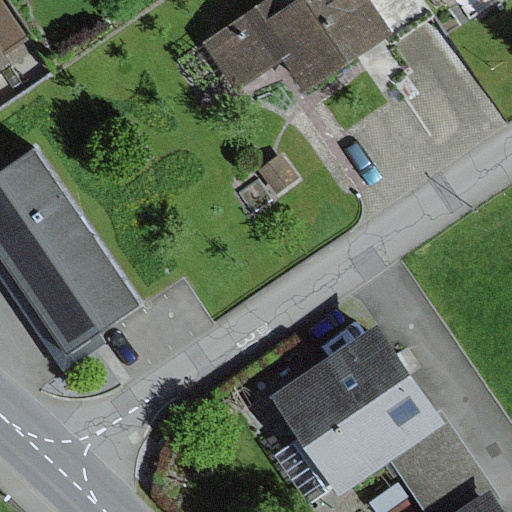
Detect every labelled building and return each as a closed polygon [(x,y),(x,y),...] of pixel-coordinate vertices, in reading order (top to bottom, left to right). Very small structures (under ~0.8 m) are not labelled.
[(251,0),(256,7),(196,49),(234,104),(272,77),(291,103),(383,41),(354,0),(251,0)] [(423,0),(354,0),(383,41),(430,9),(423,0)] [(0,8),(0,59),(24,43),(0,8)] [(134,311),(32,161),(0,182),(0,265),(64,359),(99,335),(134,311)] [(386,317),(281,388),(349,487),(394,456),(454,416),(386,317)] [(454,416),(394,456),(431,511),(455,511),(499,483),(454,416)] [(455,511),(511,511),(511,502),(499,483),(455,511)]
